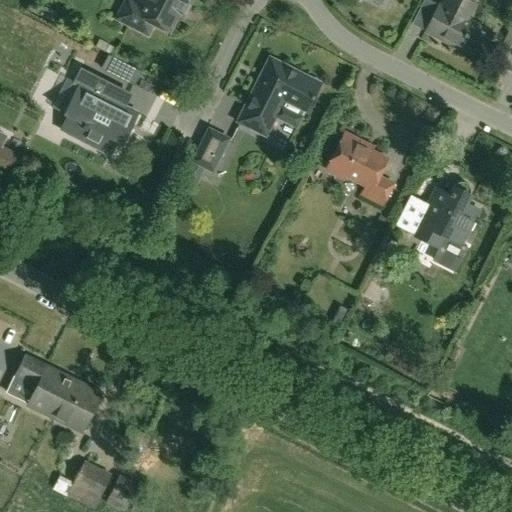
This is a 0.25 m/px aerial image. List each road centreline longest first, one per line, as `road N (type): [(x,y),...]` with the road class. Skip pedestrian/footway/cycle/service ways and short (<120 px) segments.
road 1 (unclassified): [(483,511),(0,266)]
road 2 (residential): [(511,129),(343,42),(309,0)]
road 3 (residential): [(185,135),(249,7),(261,0)]
